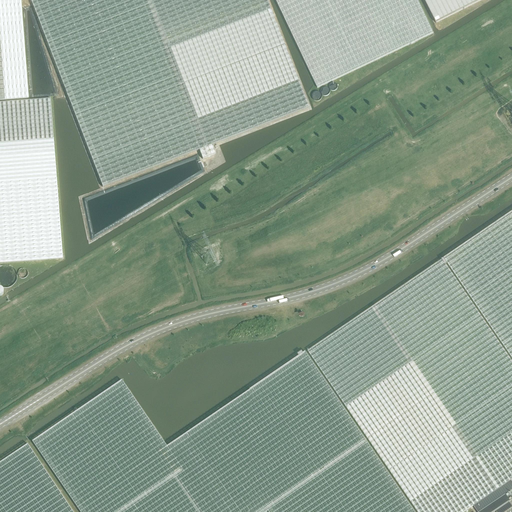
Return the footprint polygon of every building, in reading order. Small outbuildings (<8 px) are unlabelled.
[(21,0),(0,0),(0,102),(29,100),(28,99),(23,25),(21,0)] [(30,0),(103,187),(199,150),(202,159),(216,154),(212,145),(307,109),(284,48),(265,0),(30,0)] [(417,0),(275,0),(317,88),(361,69),(433,34),(417,0)] [(424,0),(436,24),(484,0),(424,0)] [(0,102),(0,263),(63,259),(50,99),(29,100),(0,102)] [(511,358),(511,212),(444,259),(511,358)] [(417,511),(464,511),(473,506),(511,481),(511,479),(511,361),(482,317),(443,260),(308,351),(417,511)] [(13,278),(13,276),(12,274),(11,271),(10,270),(8,269),(7,268),(4,268),(3,267),(1,268),(0,267),(0,287),(2,287),(3,288),(5,287),(7,287),(9,286),(10,285),(11,284),(12,282),(13,280),(13,278)] [(26,275),(26,274),(26,273),(25,271),(24,270),(22,270),(20,270),(19,270),(18,271),(17,272),(17,273),(17,274),(17,276),(17,277),(18,278),(19,279),(21,279),(23,279),(24,279),(25,278),(26,277),(26,276),(26,275)] [(46,430),(31,440),(80,511),(266,511),(268,511),(414,511),(369,444),(350,416),(337,396),(325,379),(307,352),(280,370),(241,396),(232,402),(168,446),(123,381),(122,380),(121,378),(92,398),(70,413),(46,430)] [(72,511),(27,444),(0,462),(0,511),(72,511)] [(511,500),(511,482),(511,481),(473,506),(477,511),(493,511),(495,511),(504,511),(511,507),(511,506),(509,502),(511,500)]
